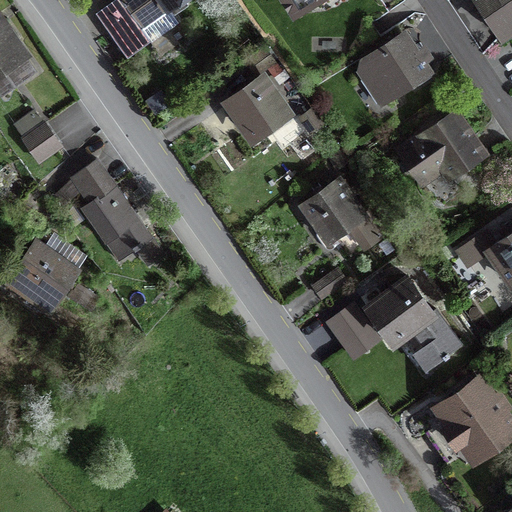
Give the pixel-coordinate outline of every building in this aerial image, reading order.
[(187,6),(182,0),(118,0),(98,15),(127,55),(147,40),(140,30),(168,10),(172,16),(187,6)] [(284,0),(294,14),(315,0),(284,0)] [(511,0),(474,0),(500,37),(511,29),(511,0)] [(0,94),(30,73),(0,31),(0,94)] [(385,100),(427,72),(403,37),(378,54),(377,60),(370,59),(362,64),(360,72),(365,79),(361,82),(376,104),(384,99),(385,100)] [(272,62),(264,50),(245,63),(253,75),(272,62)] [(283,113),(260,80),(229,103),(252,135),(283,113)] [(309,111),(299,118),(309,133),(320,125),(309,111)] [(449,179),(483,156),(453,112),(419,135),(420,136),(397,152),(419,184),(442,168),(449,179)] [(21,140),(36,162),(59,146),(44,124),(21,140)] [(96,160),(70,178),(79,191),(104,173),(96,160)] [(148,239),(150,238),(104,173),(79,191),(87,203),(80,208),(117,261),(133,249),(134,250),(140,246),(139,245),(148,239)] [(349,227),(364,248),(380,237),(365,214),(363,216),(337,180),(300,206),(326,243),(349,227)] [(510,285),(511,283),(511,223),(500,231),(504,237),(494,244),(486,232),(473,241),(481,253),(486,250),(510,285)] [(7,280),(49,309),(76,271),(34,241),(7,280)] [(344,281),(336,269),(311,286),(320,299),(344,281)] [(406,277),(391,287),(389,287),(380,293),(380,296),(365,307),(390,342),(409,328),(435,363),(442,358),(444,360),(448,357),(446,355),(459,345),(434,311),(431,313),(406,277)] [(344,347),(369,329),(351,304),(326,322),(344,347)] [(511,428),(501,412),(506,409),(496,395),(490,399),(482,398),(471,383),(438,406),(451,425),(443,430),(455,447),(463,441),(476,459),(511,433),(511,428)]
